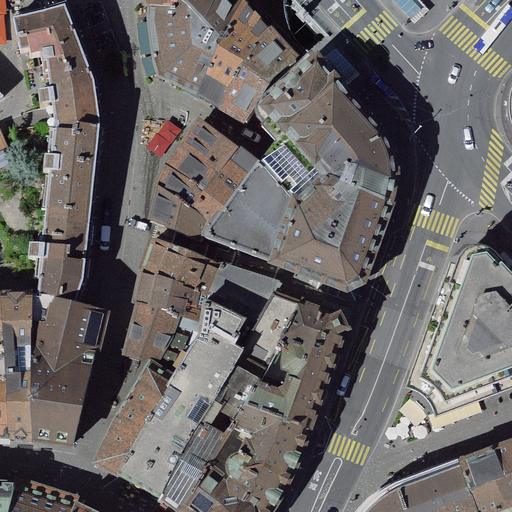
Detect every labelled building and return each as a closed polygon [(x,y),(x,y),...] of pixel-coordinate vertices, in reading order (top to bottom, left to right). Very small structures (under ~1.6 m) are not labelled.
[(211,95),(254,0),(197,0),(190,17),(150,11),(149,16),(161,71),(198,86),(211,95)] [(190,17),(197,0),(150,0),(150,11),(190,17)] [(233,109),(281,27),(254,0),(211,95),(233,109)] [(403,0),(418,17),(434,0),(403,0)] [(48,287),(45,303),(68,310),(87,314),(94,290),(103,196),(109,135),(101,89),(80,31),(71,7),(16,21),(23,56),(31,55),(32,59),(43,57),(44,68),(48,68),(51,95),(42,97),(43,111),(54,111),(56,134),(53,159),(46,159),(45,181),(53,182),(45,249),(33,248),(33,265),(44,268),(42,285),(48,287)] [(311,58),(281,27),(233,109),(257,126),(311,58)] [(318,185),(280,273),(350,298),(369,289),(405,193),(409,173),(404,152),(392,131),(379,114),(331,70),(266,138),(283,155),(318,185)] [(208,248),(275,165),(203,125),(167,173),(152,228),(208,248)] [(0,131),(0,178),(18,170),(1,131),(0,131)] [(318,185),(283,155),(275,165),(208,248),(280,273),(318,185)] [(143,277),(216,298),(226,269),(156,241),(143,277)] [(471,248),(467,252),(462,266),(455,265),(433,328),(412,388),(419,390),(427,394),(433,401),(437,408),(440,417),(479,402),(490,398),(511,389),(511,257),(499,245),(494,243),(486,242),(481,243),(475,245),(471,248)] [(226,269),(216,298),(213,310),(255,328),(274,296),(278,286),(226,269)] [(134,308),(205,330),(213,310),(216,298),(143,277),(134,308)] [(250,358),(157,496),(182,511),(256,414),(305,309),(274,296),(255,328),(242,353),(250,358)] [(0,381),(18,382),(11,302),(0,304),(0,381)] [(45,356),(45,303),(11,302),(18,382),(43,383),(45,356)] [(122,322),(87,314),(68,310),(45,303),(45,356),(65,388),(94,364),(107,368),(111,370),(122,322)] [(153,368),(184,379),(205,345),(205,330),(134,308),(124,360),(153,368)] [(331,318),(305,309),(256,414),(304,434),(341,334),(349,328),(341,314),(331,318)] [(127,486),(157,496),(250,358),(242,353),(255,328),(213,310),(205,330),(205,345),(184,379),(177,405),(127,486)] [(45,356),(43,383),(42,455),(84,461),(107,368),(94,364),(65,388),(45,356)] [(184,379),(153,368),(94,471),(127,486),(177,405),(184,379)] [(0,445),(18,448),(18,382),(0,381),(0,445)] [(42,455),(43,383),(18,382),(18,448),(42,455)] [(298,463),(304,434),(256,414),(182,511),(271,511),(278,502),(298,463)] [(500,511),(511,508),(511,434),(457,457),(476,511),(500,511)] [(476,511),(457,457),(422,468),(393,478),(367,495),(352,511),(476,511)] [(0,511),(12,511),(18,490),(0,488),(0,511)] [(84,511),(87,507),(18,490),(12,511),(84,511)]
